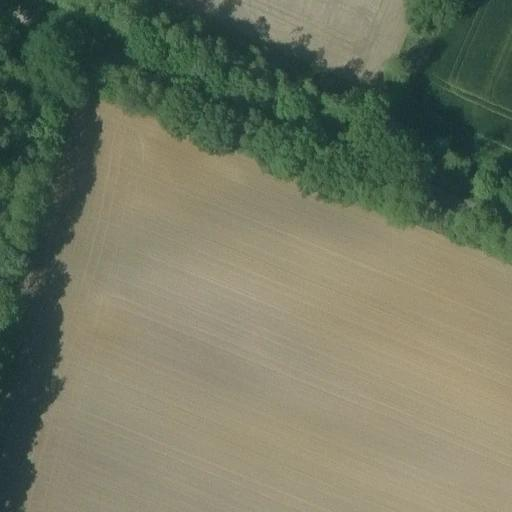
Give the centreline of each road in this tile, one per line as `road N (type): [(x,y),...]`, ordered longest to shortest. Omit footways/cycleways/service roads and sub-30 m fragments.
road 1 (unclassified): [(511,220),(58,39)]
road 2 (unclassified): [(58,39),(0,296)]
